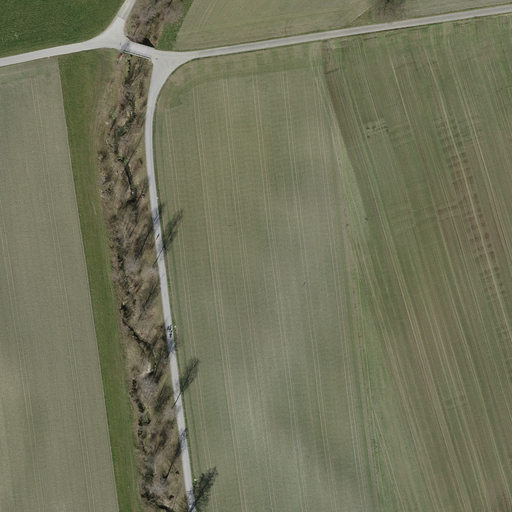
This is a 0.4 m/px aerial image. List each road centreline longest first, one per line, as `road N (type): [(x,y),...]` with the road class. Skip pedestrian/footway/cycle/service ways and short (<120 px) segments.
road 1 (track): [(166,58),(153,104),(154,155),(193,511)]
road 2 (track): [(166,58),(511,8)]
